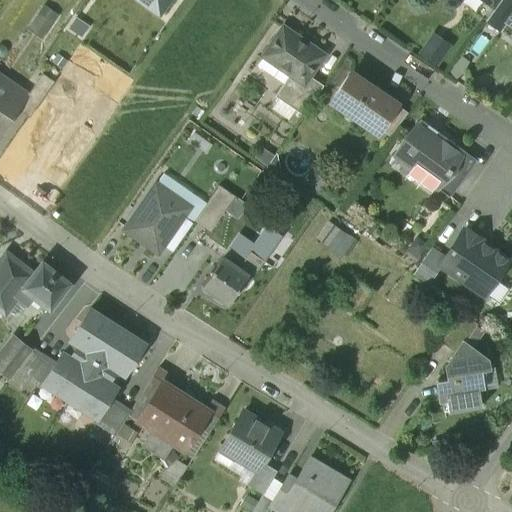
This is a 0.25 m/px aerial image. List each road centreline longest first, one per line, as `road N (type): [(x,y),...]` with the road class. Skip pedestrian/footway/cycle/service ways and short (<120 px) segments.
road 1 (residential): [(464,498),(430,484),(95,267),(0,197)]
road 2 (residential): [(485,199),(507,164),(505,139),(307,0)]
